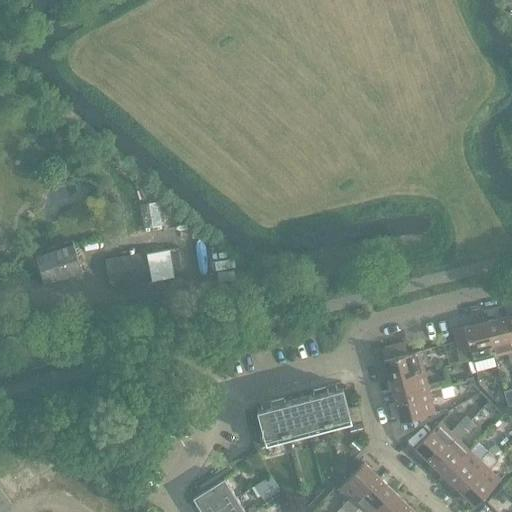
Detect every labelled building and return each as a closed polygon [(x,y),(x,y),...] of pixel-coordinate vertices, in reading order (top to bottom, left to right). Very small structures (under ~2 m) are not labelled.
[(48,0),(27,0),(36,14),(52,5),(48,0)] [(83,273),(81,267),(71,240),(34,253),(44,285),(83,273)] [(110,292),(151,284),(145,251),(104,259),(110,292)] [(485,322),(494,357),(507,353),(510,365),(511,364),(511,344),(505,317),(485,322)] [(473,362),(474,362),(494,357),(485,322),(452,330),(458,353),(470,350),(473,362)] [(390,381),(425,372),(424,370),(429,368),(433,362),(430,352),(420,355),(419,351),(407,354),(404,343),(382,349),(390,381)] [(390,381),(395,401),(441,389),(453,386),(451,380),(428,385),(425,372),(390,381)] [(321,393),(330,429),(363,421),(359,405),(348,408),(343,388),(341,382),(326,386),(327,391),(321,393)] [(443,395),(441,389),(395,401),(400,422),(435,413),(431,398),(443,395)] [(308,434),(330,429),(321,393),(299,398),(308,434)] [(278,404),(287,440),(308,434),(299,398),(278,404)] [(262,431),(251,433),(255,448),(287,440),(278,404),(272,405),(270,401),(255,404),(262,431)] [(430,463),(464,428),(472,420),(467,415),(451,432),(440,421),(414,448),(430,463)] [(444,477),(470,451),(460,441),(476,425),(472,420),(464,428),(430,463),(444,477)] [(361,422),(349,425),(351,434),(363,431),(361,422)] [(355,438),(348,445),(356,453),(363,446),(355,438)] [(470,451),(444,477),(459,491),(492,456),(500,448),(496,444),(480,460),(470,451)] [(43,480),(59,467),(42,445),(20,450),(0,465),(0,511),(1,511),(12,504),(43,480)] [(492,456),(459,491),(475,506),(500,480),(489,469),(497,461),(492,456)] [(346,511),(379,477),(364,462),(338,488),(349,498),(341,506),(346,511)] [(270,475),(252,487),(257,495),(275,483),(270,475)] [(363,511),(372,511),(394,491),(379,477),(346,511),(347,511),(354,511),(359,508),(363,511)] [(198,511),(205,511),(234,495),(224,479),(193,498),(197,504),(195,506),(198,511)] [(501,488),(493,496),(502,504),(509,496),(501,488)] [(394,491),(372,511),(400,511),(408,505),(394,491)] [(234,495),(205,511),(240,511),(244,510),(234,495)]
